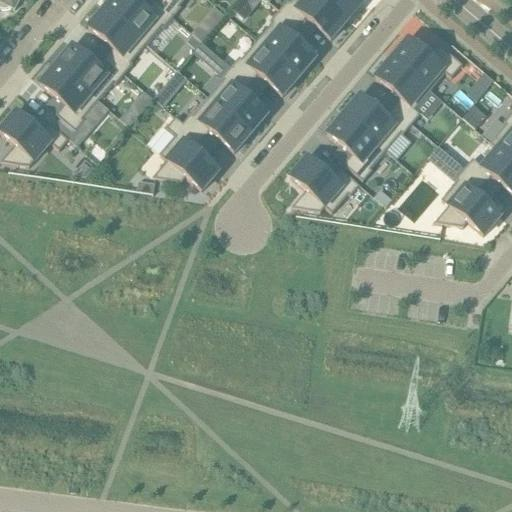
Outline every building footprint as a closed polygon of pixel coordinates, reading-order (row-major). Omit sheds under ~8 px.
[(4,11),(7,11),(9,10),(14,13),(20,0),(0,0),(0,10),(2,11),(4,11)] [(128,0),(114,0),(104,12),(146,47),(161,30),(163,32),(171,22),(172,21),(153,4),(144,14),(128,0)] [(156,0),(153,4),(172,21),(181,11),(179,9),(186,0),(156,0)] [(287,4),(278,14),(298,31),(306,22),(330,43),(346,24),(346,23),(318,0),(293,0),(289,6),(287,4)] [(318,0),(346,23),(362,4),(357,0),(318,0)] [(104,12),(88,31),(112,52),(104,61),(124,77),(133,67),(130,66),(146,47),(104,12)] [(269,29),(256,44),(298,80),(314,61),(290,40),(298,31),(278,14),(269,24),(271,26),(269,29)] [(201,25),(191,37),(192,38),(200,45),(201,46),(212,33),(201,25)] [(192,38),(186,45),(194,52),(200,45),(192,38)] [(407,43),(391,62),(429,94),(445,77),(450,81),(461,69),(462,68),(454,62),(437,47),(426,59),(407,43)] [(239,60),(230,70),(250,87),(258,78),(282,99),(298,80),(256,44),(241,62),(239,60)] [(201,46),(192,56),(202,64),(211,54),(201,46)] [(57,67),(56,68),(98,104),(113,86),(115,88),(124,78),(124,77),(104,61),(96,70),(72,50),(57,67)] [(390,63),(375,81),(399,102),(391,111),(411,127),(420,117),(414,112),(429,94),(391,62),(390,63)] [(56,68),(39,88),(64,108),(55,118),(61,123),(75,135),(83,126),(84,124),(82,122),(98,104),(56,68)] [(223,83),(208,101),(250,136),(266,117),(242,97),(250,87),(230,70),(221,81),(223,83)] [(177,74),(153,102),(163,111),(187,83),(177,74)] [(484,76),(477,84),(486,92),(493,84),(484,76)] [(359,99),(343,118),(385,154),(400,136),(402,138),(411,128),(411,127),(391,111),(383,120),(359,99)] [(175,121),(202,144),(209,135),(234,156),(250,136),(208,101),(193,119),(191,117),(182,127),(175,121)] [(127,112),(119,122),(129,130),(137,121),(127,112)] [(505,128),(489,146),(511,164),(511,114),(502,126),(505,128)] [(15,115),(0,133),(0,136),(14,149),(0,165),(29,170),(49,146),(58,154),(68,143),(48,126),(40,136),(15,115)] [(343,118),(327,137),(351,158),(343,168),(362,185),(372,173),(370,172),(374,167),(384,156),(385,154),(343,118)] [(166,164),(152,181),(169,184),(181,186),(185,180),(201,194),(218,174),(194,153),(200,146),(202,144),(175,121),(165,131),(175,140),(159,158),(166,164)] [(472,162),(463,172),(483,189),(490,181),(491,180),(511,197),(511,164),(489,146),(496,153),(481,170),(472,162)] [(437,150),(428,160),(455,183),(457,184),(441,203),(448,209),(434,226),(442,228),(463,231),(467,226),(483,239),(493,227),(499,219),(475,198),(477,196),(483,189),(463,172),(437,150)] [(306,161),(290,181),(305,194),(291,211),(320,216),(324,210),(331,216),(347,198),(349,200),(359,189),(339,172),(331,182),(306,161)] [(138,184),(136,194),(152,197),(154,187),(138,184)] [(380,193),(373,201),(385,211),(387,208),(391,203),(380,193)]
